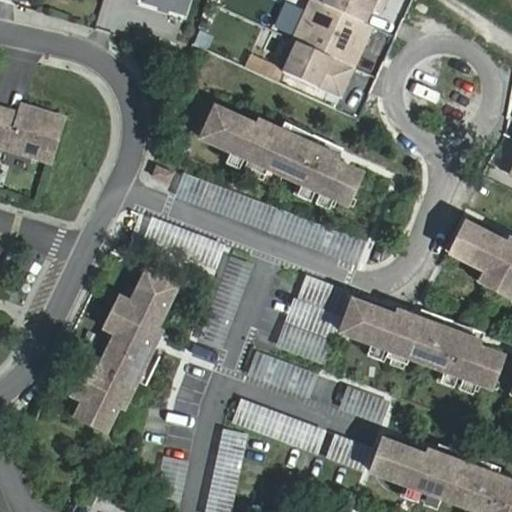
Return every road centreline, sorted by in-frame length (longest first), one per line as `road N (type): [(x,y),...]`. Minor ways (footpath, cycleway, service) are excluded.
road 1 (residential): [(0,392),(25,375),(96,234),(135,122),(118,79),(72,48),(0,31)]
road 2 (unknown): [(262,242),(418,286)]
